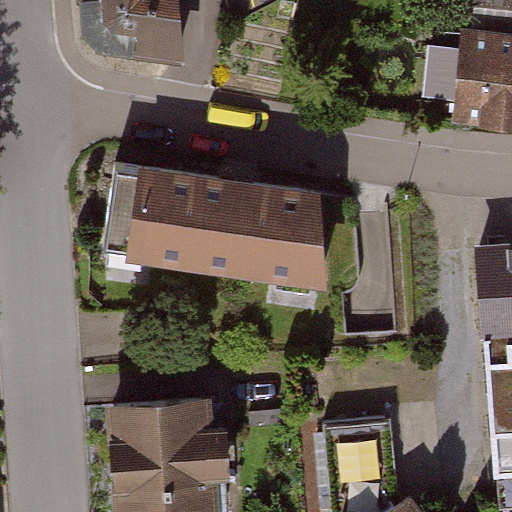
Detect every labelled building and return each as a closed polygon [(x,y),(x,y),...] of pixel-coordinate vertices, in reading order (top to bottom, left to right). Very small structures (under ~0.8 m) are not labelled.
[(178,0),(79,0),(82,41),(182,57),(178,0)] [(511,129),(511,0),(477,0),(475,20),(459,18),(447,123),(511,129)] [(303,196),(129,165),(114,248),(309,282),(303,196)] [(511,245),(485,247),(497,471),(511,469),(511,245)] [(214,511),(208,403),(99,410),(105,511),(214,511)] [(387,511),(391,510),(384,423),(322,427),(329,511),(387,511)] [(411,511),(404,501),(391,510),(387,511),(411,511)]
